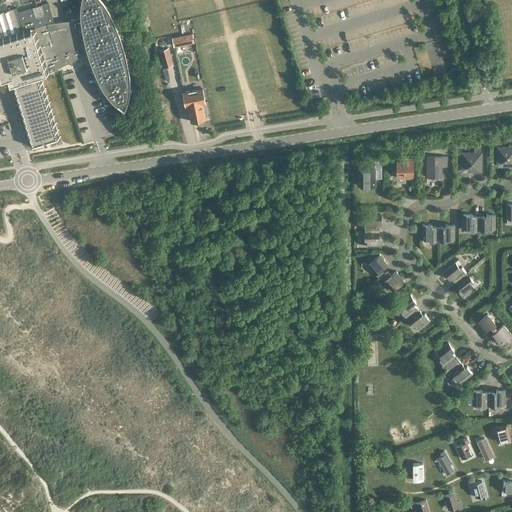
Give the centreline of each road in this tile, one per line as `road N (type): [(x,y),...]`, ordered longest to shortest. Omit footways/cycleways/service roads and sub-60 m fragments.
road 1 (unclassified): [(0,185),(490,108)]
road 2 (unknown): [(200,170),(264,202),(318,291),(335,349),(336,511)]
road 3 (residential): [(511,351),(484,351),(401,240),(410,209),(503,183)]
